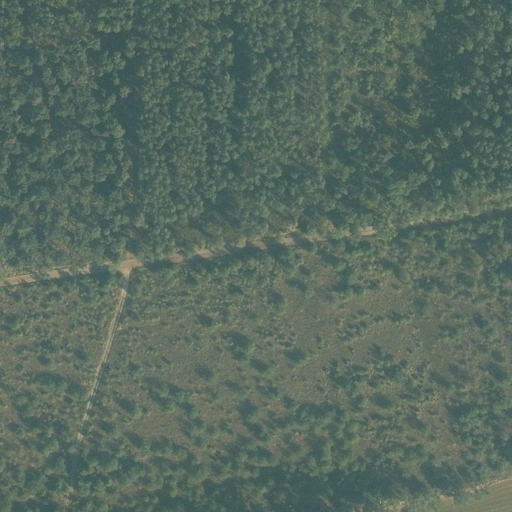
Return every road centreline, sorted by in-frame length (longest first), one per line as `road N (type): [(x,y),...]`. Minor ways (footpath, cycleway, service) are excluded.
road 1 (track): [(129,264),(511,209)]
road 2 (track): [(135,0),(129,264)]
road 3 (track): [(65,511),(129,264)]
road 4 (track): [(0,284),(129,264)]
